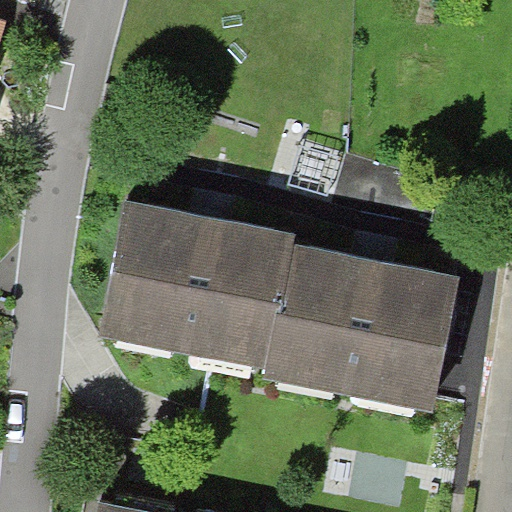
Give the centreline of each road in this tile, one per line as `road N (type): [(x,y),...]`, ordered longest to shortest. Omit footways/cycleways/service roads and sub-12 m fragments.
road 1 (residential): [(26,511),(34,383),(68,144),(103,0)]
road 2 (residential): [(493,511),(511,385)]
